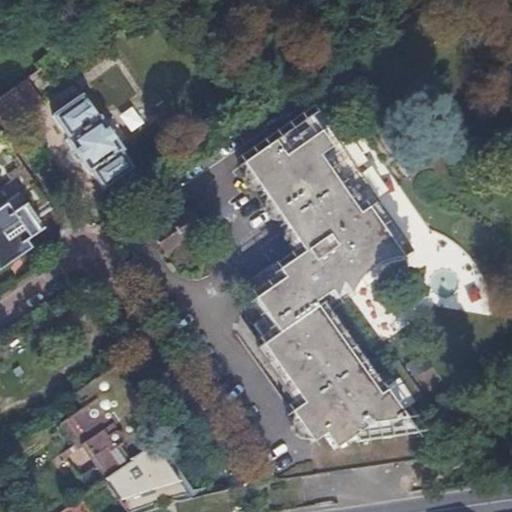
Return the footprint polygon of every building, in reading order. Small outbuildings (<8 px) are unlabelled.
[(101,25),(136,0),(109,0),(92,13),(101,25)] [(10,92),(0,99),(0,120),(8,115),(15,125),(41,107),(24,82),(10,92)] [(81,95),(51,118),(66,139),(63,141),(81,169),(86,166),(101,189),(130,167),(116,145),(118,142),(99,115),(96,117),(81,95)] [(127,109),(115,117),(127,135),(139,127),(127,109)] [(253,194),(256,192),(263,202),(260,207),(259,214),(260,217),(263,221),(269,224),(276,224),(278,223),(283,230),(280,235),(279,239),(279,244),(282,249),(284,252),(290,254),(295,254),(299,253),(301,255),(272,276),(267,270),(237,291),(258,319),(250,325),(262,342),(256,347),(259,351),(256,354),(255,358),(255,364),(258,369),(263,373),(267,373),(267,374),(267,373),(272,373),(275,372),(278,376),(275,379),(273,385),(274,391),(276,395),(280,398),(284,400),(289,400),(294,398),(298,404),(287,412),(289,416),(287,421),(288,428),(290,433),(294,436),(299,438),(305,438),(309,444),(321,435),(330,449),(349,435),(353,442),(410,434),(387,401),(382,405),(374,393),(377,388),(377,382),(377,379),(374,374),(372,373),(366,370),(362,370),(359,372),(354,364),(356,361),(357,358),(356,351),(354,347),(347,342),(342,342),(338,343),(333,335),(336,330),(336,323),(335,320),(333,316),(331,314),(326,312),(319,312),(317,313),(311,304),(324,295),(330,302),(336,290),(344,299),(348,290),(354,283),(358,278),(366,272),(376,267),(383,266),(398,265),(399,266),(394,258),(412,257),(335,145),(313,116),(271,145),(239,169),(240,170),(237,174),(236,180),(236,185),(239,189),(242,192),(245,193),(245,194),(253,194)] [(0,188),(0,204),(14,195),(30,184),(22,173),(0,188)] [(0,271),(29,252),(23,242),(38,231),(29,218),(45,207),(30,184),(14,195),(18,204),(4,212),(0,206),(0,271)] [(184,215),(150,238),(163,257),(198,234),(184,215)] [(77,484),(87,499),(102,488),(144,458),(133,444),(142,437),(127,415),(137,408),(110,371),(68,400),(78,415),(53,432),(69,455),(75,451),(91,473),(77,484)] [(144,458),(154,451),(142,437),(133,444),(144,458)] [(159,511),(191,504),(154,451),(144,458),(102,488),(119,511),(159,511)]
